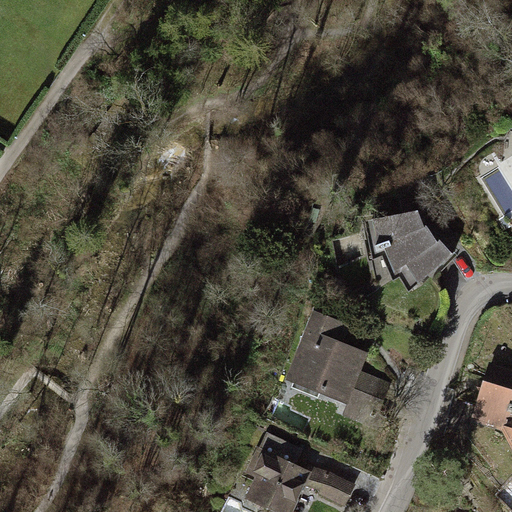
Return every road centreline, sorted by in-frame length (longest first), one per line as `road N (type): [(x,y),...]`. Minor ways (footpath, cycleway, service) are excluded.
road 1 (residential): [(511,290),(480,296),(448,357),(392,511)]
road 2 (residential): [(0,170),(86,47)]
